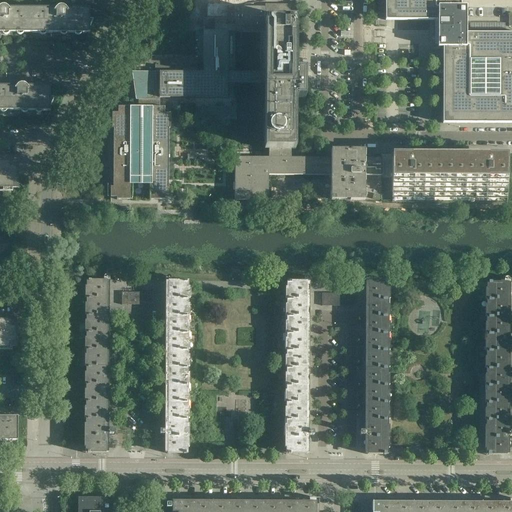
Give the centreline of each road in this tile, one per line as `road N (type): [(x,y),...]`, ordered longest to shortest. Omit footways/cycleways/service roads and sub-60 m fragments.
road 1 (residential): [(352,472),(352,318),(322,318),(321,472)]
road 2 (residential): [(152,471),(151,321),(124,321),(123,471)]
road 3 (residential): [(323,0),(321,136),(361,136)]
road 4 (tertiary): [(321,472),(152,471)]
road 5 (tertiary): [(511,473),(352,472)]
road 6 (residential): [(46,297),(46,201),(60,142)]
road 7 (residential): [(361,136),(511,137)]
road 8 (residential): [(361,136),(360,0)]
